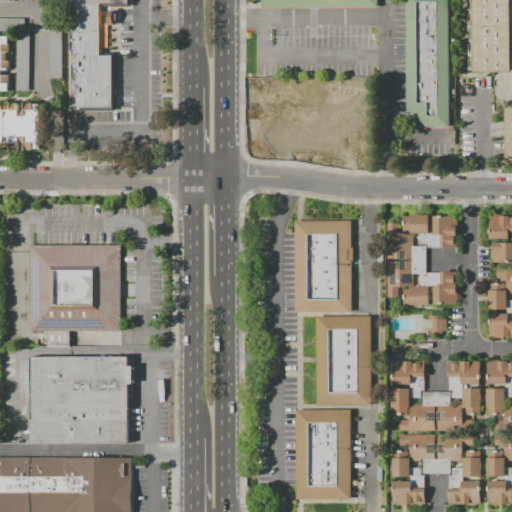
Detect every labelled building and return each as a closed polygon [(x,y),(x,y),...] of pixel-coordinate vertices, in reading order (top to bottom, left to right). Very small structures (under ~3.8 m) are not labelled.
[(115,112),(80,112),(80,110),(75,110),(75,108),(70,108),(70,98),(69,98),(69,51),(70,51),(70,3),(69,3),(69,0),(132,0),(132,7),(103,7),(103,53),(115,53),(115,112)] [(378,0),(378,8),(262,9),(261,0),(378,0)] [(450,128),(417,128),(417,115),(407,115),(406,0),(449,0),(449,7),(456,7),(456,20),(449,20),(450,128)] [(511,72),(474,73),(474,69),(472,69),(471,0),(511,0),(511,72)] [(0,20),(27,20),(27,33),(0,33),(0,20)] [(65,80),(52,79),(52,32),(65,33),(65,80)] [(32,34),(32,93),(19,93),(19,34),(32,34)] [(0,38),(11,38),(11,46),(12,46),(12,53),(10,53),(10,63),(13,63),(13,70),(11,70),(11,72),(4,72),(4,77),(12,77),(12,85),(11,85),(11,93),(0,93),(0,38)] [(320,121),(299,121),(299,104),(279,104),(279,97),(279,89),(325,89),(325,97),(325,104),(320,104),(320,121)] [(42,106),(42,123),(48,123),(48,133),(42,133),(42,150),(35,150),(35,152),(28,152),(28,144),(22,144),(22,150),(20,150),(20,152),(14,152),(14,149),(0,149),(0,107),(13,107),(13,104),(20,104),(20,107),(22,107),(22,113),(28,113),(28,105),(35,105),(35,106),(42,106)] [(326,148),(308,149),(308,126),(326,126),(326,148)] [(457,249),(441,249),(441,248),(428,248),(428,245),(421,245),(421,234),(411,234),(411,231),(404,231),(404,217),(411,216),(417,216),(417,215),(424,215),(424,216),(430,216),(430,234),(434,234),(434,216),(457,216),(457,220),(458,220),(458,228),(457,228),(457,235),(457,249)] [(509,239),(490,239),(490,215),(501,215),(501,216),(509,216),(511,216),(511,233),(509,233),(509,239)] [(351,312),(296,313),(296,222),(351,221),(351,312)] [(399,298),(388,298),(388,223),(399,223),(399,234),(407,234),(407,235),(414,235),(414,246),(427,246),(426,274),(414,274),(414,286),(407,286),(407,287),(399,287),(399,298)] [(511,263),(493,263),(493,259),(491,259),(491,250),(493,250),(493,244),(511,243),(511,263)] [(70,347),(48,347),(48,332),(31,332),(31,245),(121,245),(122,332),(70,332),(70,347)] [(511,294),(508,294),(508,287),(508,279),(497,279),(497,267),(511,267),(511,294)] [(412,306),(412,304),(404,305),(403,290),(411,289),(411,288),(421,287),(421,277),(428,277),(428,273),(457,272),(457,286),(456,287),(456,293),(458,293),(458,301),(457,301),(457,304),(435,305),(434,287),(429,287),(430,305),(412,306)] [(511,337),(494,338),(494,337),(490,338),(490,315),(508,314),(507,309),(489,310),(488,297),(489,297),(489,291),(490,291),(490,284),(505,283),(505,291),(507,291),(507,301),(511,301),(511,337)] [(442,334),(428,334),(428,329),(429,329),(429,321),(428,321),(428,316),(441,316),(441,319),(447,319),(447,331),(442,331),(442,334)] [(372,406),(317,406),(317,317),(372,317),(372,406)] [(129,443),(31,444),(31,358),(129,357),(129,367),(134,367),(134,385),(129,385),(129,443)] [(408,415),(393,415),(393,408),(392,408),(392,389),(410,389),(410,385),(393,385),(393,362),(397,362),(397,360),(403,360),(403,362),(412,362),(425,362),(425,377),(425,391),(421,391),(421,398),(410,398),(411,408),(408,408),(408,415)] [(466,415),(466,408),(464,408),(464,398),(453,398),(453,391),(449,391),(449,378),(449,361),(461,361),(461,362),(471,362),(471,360),(478,360),(478,362),(480,362),(481,384),(463,385),(463,389),(482,389),(483,407),(482,407),(482,415),(466,415)] [(503,415),(488,416),(488,408),(486,408),(486,390),(506,389),(506,385),(489,385),(488,362),(492,362),(492,360),(498,360),(498,362),(508,362),(511,362),(511,398),(506,398),(506,408),(503,408),(503,415)] [(474,432),(400,431),(400,420),(410,420),(410,413),(412,413),(412,405),(423,405),(423,392),(451,392),(451,404),(463,404),(463,412),(463,420),(474,420),(474,432)] [(511,430),(495,431),(495,420),(506,420),(506,412),(507,412),(507,405),(511,405),(511,430)] [(351,500),(297,500),(297,410),(351,410),(351,500)] [(451,474),(423,474),(423,462),(412,462),(412,454),(410,454),(410,446),(400,446),(400,435),(474,435),(474,446),(464,446),(464,454),(463,454),(463,461),(456,461),(456,466),(451,466),(451,474)] [(511,461),(507,461),(507,453),(506,453),(506,446),(495,446),(495,436),(511,435),(511,461)] [(477,506),(459,506),(459,505),(449,505),(450,476),(453,476),(453,468),(464,468),(464,458),(466,458),(466,450),(482,450),(482,478),(465,478),(465,481),(481,481),(481,505),(477,505),(477,506)] [(397,506),(397,505),(394,505),(393,482),(411,481),(411,477),(392,478),(392,471),(391,464),(392,464),(392,459),(393,459),(393,451),(408,451),(408,458),(410,458),(411,469),(421,469),(421,476),(424,476),(425,505),(397,506)] [(511,505),(492,506),(492,504),(489,504),(488,482),(506,481),(506,477),(488,477),(487,459),(489,459),(488,451),(504,451),(504,458),(505,458),(506,469),(511,468),(511,505)] [(132,511),(0,511),(0,458),(132,458),(132,511)]
